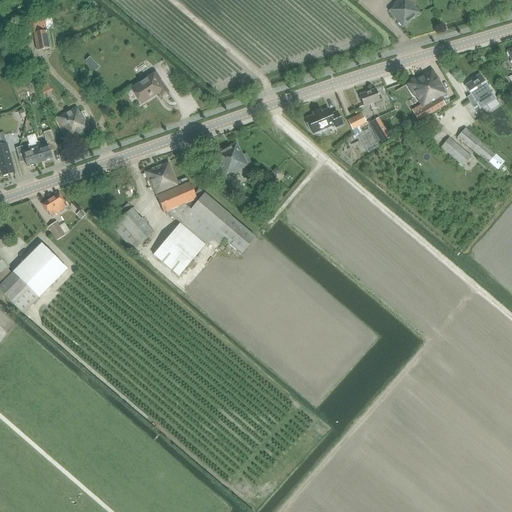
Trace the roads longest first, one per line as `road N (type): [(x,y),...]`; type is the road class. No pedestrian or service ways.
road 1 (tertiary): [(273,105),(0,200)]
road 2 (tertiary): [(511,29),(273,105)]
road 3 (track): [(268,92),(262,78),(171,0)]
